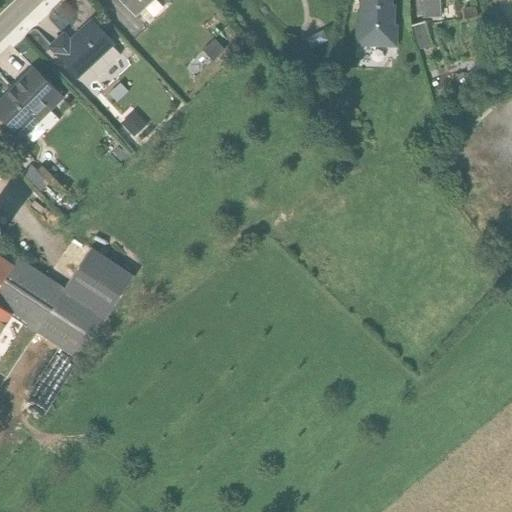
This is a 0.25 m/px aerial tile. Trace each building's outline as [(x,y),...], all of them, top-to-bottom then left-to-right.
[(120,0),(136,16),(153,0),(120,0)] [(390,0),(362,0),(363,4),(359,4),(357,25),(354,25),(354,47),(397,50),(397,26),(393,26),(394,5),(390,5),(390,0)] [(422,0),(423,19),(440,18),(439,0),(422,0)] [(50,47),(80,79),(89,70),(97,76),(120,55),(114,49),(115,47),(91,22),(70,41),(63,36),(50,47)] [(424,22),(409,27),(416,50),(431,45),(424,22)] [(323,31),(304,40),(309,50),(328,41),(323,31)] [(214,40),(202,51),(212,62),(224,51),(214,40)] [(33,69),(0,101),(0,116),(22,140),(63,100),(33,69)] [(133,112),(120,124),(133,138),(146,126),(133,112)] [(0,374),(7,379),(37,333),(79,361),(135,275),(91,247),(65,287),(18,257),(13,265),(0,256),(0,374)]
